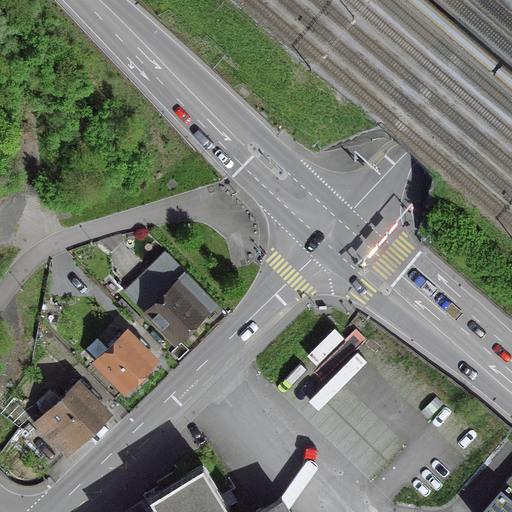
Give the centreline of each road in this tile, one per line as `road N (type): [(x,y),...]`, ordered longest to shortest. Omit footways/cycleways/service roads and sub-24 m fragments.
road 1 (residential): [(52,511),(336,233)]
road 2 (primary): [(91,0),(336,233)]
road 3 (residential): [(336,233),(511,41)]
road 4 (primary): [(336,233),(511,381)]
